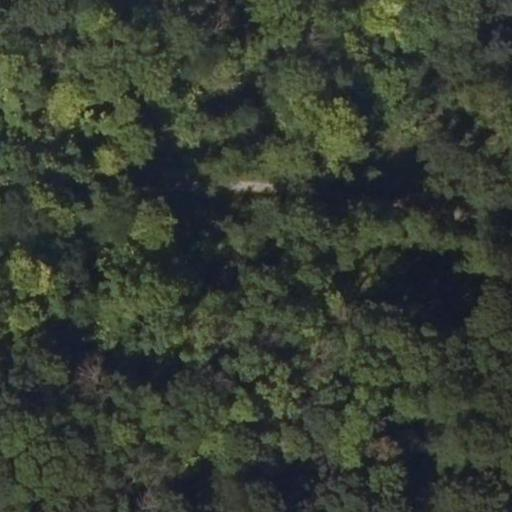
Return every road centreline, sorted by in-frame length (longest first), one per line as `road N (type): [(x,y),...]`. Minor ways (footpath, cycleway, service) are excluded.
road 1 (track): [(511,251),(416,244),(23,175),(0,178)]
road 2 (track): [(450,511),(511,405)]
